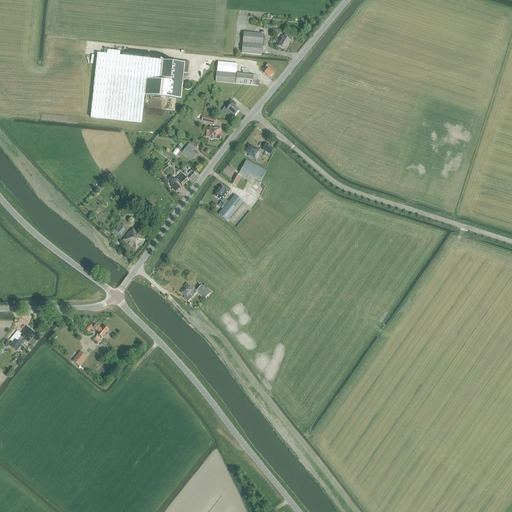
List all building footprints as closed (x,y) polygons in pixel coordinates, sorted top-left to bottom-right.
[(264,35),(244,33),(241,54),(261,56),(264,35)] [(278,46),(285,50),(291,41),(292,38),(285,34),(284,37),(282,36),(280,39),(282,40),(278,46)] [(141,123),(144,95),(180,99),(182,81),(183,82),(183,76),(182,76),(183,73),(187,73),(189,61),(179,60),(179,62),(119,56),(120,52),(110,51),(110,55),(97,54),(90,118),(141,123)] [(216,82),(258,86),(259,81),(253,80),(253,76),(236,74),(237,64),(218,62),(216,82)] [(270,79),(276,71),(268,65),(264,70),(266,72),(265,74),(270,79)] [(236,104),(231,100),(228,104),(230,106),(225,112),(228,115),(230,113),(234,116),(239,110),(234,106),(236,104)] [(220,135),(220,129),(210,127),(209,131),(206,131),(205,137),(208,138),(220,139),(220,135)] [(262,150),(270,155),(274,148),(267,143),(262,150)] [(182,154),(192,162),(197,156),(190,150),(191,149),(194,151),(197,148),(193,145),(190,144),(182,154)] [(245,153),(255,158),(260,150),(249,145),(245,153)] [(261,182),(266,172),(246,161),(239,173),(249,178),(250,176),(261,182)] [(191,171),(188,174),(186,176),(186,177),(191,181),(196,176),(191,171)] [(178,181),(183,186),(189,181),(182,174),(177,178),(176,179),(174,179),(170,182),(170,184),(172,186),(171,187),(176,192),(180,188),(176,183),(178,181)] [(242,178),(242,177),(236,174),(231,184),(237,187),(243,190),(248,181),(242,178)] [(224,199),(229,191),(222,185),(214,195),(222,201),(224,199)] [(224,199),(222,201),(219,206),(223,209),(219,214),(227,221),(243,202),(235,195),(228,202),(224,199)] [(121,236),(126,229),(122,225),(116,232),(121,236)] [(122,241),(135,252),(145,241),(133,230),(130,233),(129,233),(122,241)] [(210,293),(201,286),(201,285),(196,291),(200,294),(201,292),(204,295),(203,296),(205,299),(210,293)] [(181,292),(181,293),(186,298),(185,299),(188,302),(196,293),(189,286),(187,288),(186,287),(183,290),(183,289),(181,292)] [(89,326),(86,330),(88,332),(96,324),(93,322),(89,327),(89,326)] [(104,326),(102,329),(97,325),(94,329),(99,333),(98,335),(98,336),(97,337),(101,340),(103,338),(102,338),(104,336),(105,337),(106,337),(108,335),(108,334),(107,332),(109,330),(104,326)] [(35,335),(35,334),(27,328),(21,336),(20,335),(10,347),(16,352),(24,341),(25,340),(27,341),(29,342),(33,337),(34,338),(35,338),(36,336),(35,335)] [(0,344),(0,348),(4,351),(8,345),(6,344),(8,343),(4,340),(0,344)] [(74,362),(80,367),(88,358),(81,353),(74,362)]
